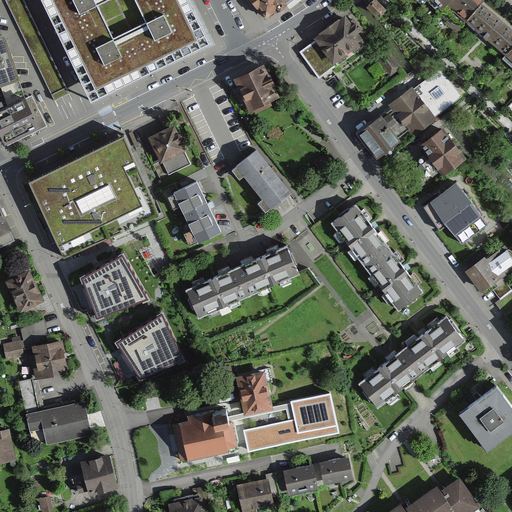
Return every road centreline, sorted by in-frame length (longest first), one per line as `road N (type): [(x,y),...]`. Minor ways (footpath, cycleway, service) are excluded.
road 1 (residential): [(1,171),(112,412),(136,511)]
road 2 (residential): [(243,56),(1,171)]
road 3 (residential): [(500,344),(363,165)]
road 4 (residential): [(500,344),(401,435),(358,511)]
road 5 (residential): [(210,173),(252,242),(363,165)]
road 6 (residential): [(363,165),(271,41)]
